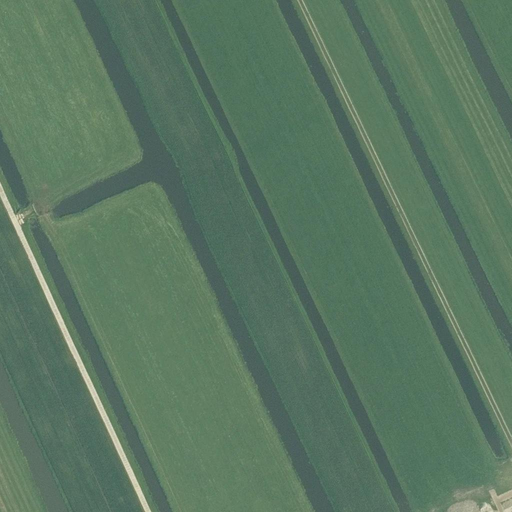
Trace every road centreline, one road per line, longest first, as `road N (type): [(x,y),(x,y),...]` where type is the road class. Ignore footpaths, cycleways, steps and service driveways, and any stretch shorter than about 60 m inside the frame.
road 1 (track): [(511,444),(299,0)]
road 2 (track): [(0,186),(151,511)]
